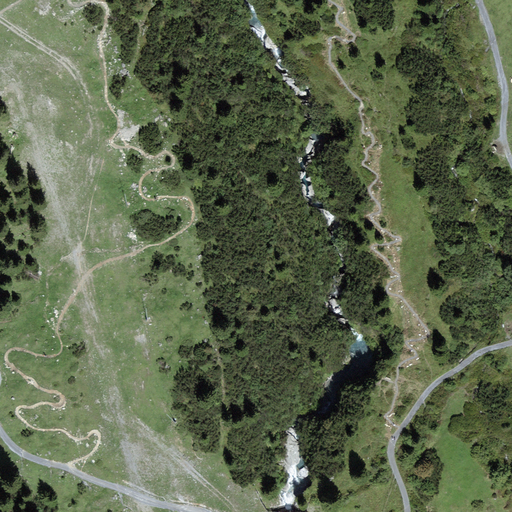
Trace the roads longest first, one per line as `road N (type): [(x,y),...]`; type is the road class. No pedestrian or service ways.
road 1 (track): [(0,430),(35,459),(196,511)]
road 2 (track): [(511,166),(502,137),(502,84),(477,0)]
road 3 (track): [(390,447),(431,387),(477,353),(511,343)]
